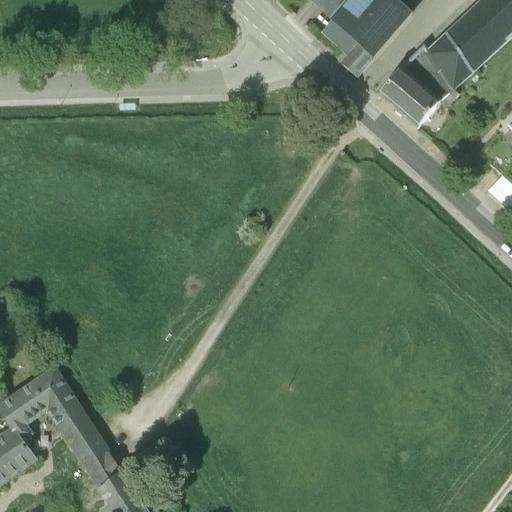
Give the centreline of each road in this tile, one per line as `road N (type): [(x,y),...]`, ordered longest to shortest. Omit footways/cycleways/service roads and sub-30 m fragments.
road 1 (tertiary): [(0,88),(230,78),(295,49)]
road 2 (tertiary): [(360,108),(511,246)]
road 3 (residential): [(452,0),(360,108)]
